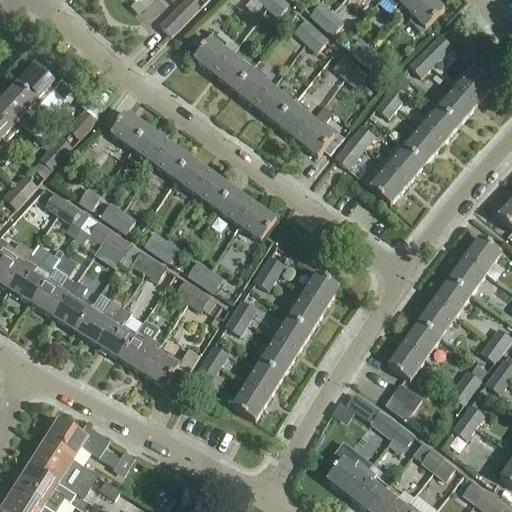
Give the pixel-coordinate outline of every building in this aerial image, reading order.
[(257,0),(256,2),(267,12),(278,0),(277,0),(257,0)] [(278,0),(267,12),(278,22),(289,11),(278,0)] [(400,7),(407,15),(422,0),(385,0),(396,11),(400,7)] [(429,0),(422,0),(407,15),(414,23),(411,26),(422,37),(445,15),(429,0)] [(189,1),(178,12),(190,23),(201,12),(189,1)] [(310,20),(321,30),(332,19),(321,8),(310,20)] [(190,23),(178,12),(159,31),(171,42),(190,23)] [(332,19),(321,30),(333,41),(343,29),(332,19)] [(295,37),(306,48),(317,36),(306,26),(295,37)] [(317,36),(306,48),(317,58),(328,46),(317,36)] [(194,64),(215,81),(232,60),(223,54),(226,50),(214,40),(194,64)] [(441,40),(425,56),(436,67),(452,51),(441,40)] [(349,56),(361,66),(371,54),(360,44),(349,56)] [(371,54),(361,66),(372,76),(382,64),(371,54)] [(436,67),(425,56),(409,71),(421,83),(436,67)] [(215,81),(235,97),(255,73),(243,63),(240,67),(232,60),(215,81)] [(334,73),(345,83),(356,71),(345,61),(334,73)] [(35,69),(17,89),(40,110),(53,96),(64,106),(74,96),(62,85),(58,89),(35,69)] [(356,71),(345,83),(356,93),(367,81),(356,71)] [(235,97),(256,114),(273,93),(264,86),(267,82),(255,73),(235,97)] [(474,73),(456,93),(477,111),(494,91),(474,73)] [(17,89),(0,107),(0,108),(19,126),(26,118),(30,121),(40,110),(17,89)] [(394,90),(385,102),(397,112),(407,100),(394,90)] [(256,114),(276,130),(296,105),(284,96),(281,99),(273,93),(256,114)] [(456,93),(439,113),(459,131),(477,111),(456,93)] [(397,112),(385,102),(375,114),(388,124),(397,112)] [(276,130),(297,146),(313,125),(305,119),(308,115),(296,105),(276,130)] [(0,108),(0,144),(5,149),(16,137),(12,134),(19,126),(0,108)] [(439,113),(422,133),(442,151),(459,131),(439,113)] [(85,115),(68,134),(80,145),(90,134),(96,125),(85,115)] [(111,139),(133,155),(148,133),(126,117),(111,139)] [(313,125),(297,146),(318,163),(324,155),(330,160),(344,143),(325,128),(322,132),(313,125)] [(362,131),(349,148),(361,158),(374,141),(362,131)] [(133,155),(154,170),(170,148),(148,133),(133,155)] [(422,133),(405,153),(425,170),(442,151),(422,133)] [(61,142),(50,154),(62,165),(72,153),(61,142)] [(154,170),(175,185),(191,163),(170,148),(154,170)] [(335,164),(336,164),(348,174),(361,158),(349,148),(335,164)] [(405,153),(388,172),(408,190),(425,170),(405,153)] [(62,165),(50,154),(40,165),(52,176),(62,165)] [(175,185),(196,201),(212,179),(191,163),(175,185)] [(40,165),(33,174),(44,184),(52,176),(40,165)] [(388,172),(370,193),(391,210),(408,190),(388,172)] [(196,201),(218,216),(233,194),(212,179),(196,201)] [(25,181),(15,193),(26,203),(37,192),(25,181)] [(26,203),(15,193),(5,204),(16,214),(26,203)] [(37,206),(58,220),(67,207),(54,198),(54,199),(46,194),(37,206)] [(79,207),(92,216),(101,202),(88,194),(79,207)] [(218,216),(239,231),(255,209),(233,194),(218,216)] [(511,205),(498,221),(511,234),(511,205)] [(67,207),(58,220),(71,229),(80,216),(67,207)] [(101,222),(114,230),(123,217),(110,209),(101,222)] [(255,209),(239,231),(261,247),(276,225),(255,209)] [(123,217),(114,230),(126,239),(135,226),(123,217)] [(87,240),(102,249),(110,236),(88,221),(79,234),(87,240)] [(81,250),(87,240),(79,234),(73,244),(81,250)] [(110,236),(102,249),(123,264),(132,251),(110,236)] [(145,251),(157,260),(166,246),(154,238),(145,251)] [(480,242),(464,264),(486,280),(502,258),(480,242)] [(0,289),(9,296),(32,260),(35,256),(19,246),(14,254),(7,250),(8,248),(0,243),(0,289)] [(166,246),(157,260),(170,268),(179,255),(166,246)] [(132,270),(145,279),(154,265),(141,257),(132,270)] [(31,310),(48,283),(54,274),(32,260),(9,296),(31,310)] [(271,262),(263,275),(276,283),(284,271),(271,262)] [(464,264),(449,285),(471,301),(486,280),(464,264)] [(154,265),(145,279),(158,287),(167,274),(154,265)] [(188,280),(201,289),(210,276),(197,267),(188,280)] [(68,301),(77,287),(76,287),(76,288),(54,274),(48,283),(31,310),(53,323),(54,324),(68,301)] [(276,283),(263,275),(255,288),(268,296),(276,283)] [(210,276),(201,289),(213,297),(222,284),(210,276)] [(317,278),(303,301),(326,315),(340,293),(317,278)] [(449,285),(434,307),(456,322),(471,301),(449,285)] [(176,299),(189,308),(198,295),(185,286),(176,299)] [(76,338),(93,311),(80,303),(86,293),(77,287),(68,301),(54,324),(76,338)] [(198,295),(189,308),(201,317),(202,316),(210,303),(198,295)] [(303,301),(289,323),(312,338),(326,315),(303,301)] [(210,303),(202,316),(208,320),(216,307),(210,303)] [(76,338),(98,351),(122,313),(112,307),(104,318),(93,311),(76,338)] [(243,307),(235,319),(248,328),(256,315),(243,307)] [(434,307),(419,328),(441,344),(456,322),(434,307)] [(98,351),(120,365),(137,339),(136,339),(124,331),(132,319),(122,313),(98,351)] [(248,328),(235,319),(227,332),(240,341),(248,328)] [(289,323),(275,345),(298,360),(312,338),(289,323)] [(120,365),(143,380),(160,353),(159,353),(150,347),(159,334),(145,325),(136,339),(137,339),(120,365)] [(419,328),(404,349),(426,365),(441,344),(419,328)] [(499,334),(490,346),(503,356),(511,343),(499,334)] [(275,345),(261,367),(284,382),(298,360),(275,345)] [(503,356),(490,346),(481,359),(494,368),(503,356)] [(426,365),(404,349),(388,371),(410,387),(426,365)] [(215,351),(207,364),(220,372),(228,359),(215,351)] [(160,353),(143,380),(165,394),(178,373),(188,380),(200,362),(189,355),(181,367),(169,359),(169,358),(160,352),(159,353),(160,353)] [(220,372),(207,364),(199,376),(212,385),(220,372)] [(511,371),(504,366),(495,378),(508,388),(511,382),(511,371)] [(261,367),(247,389),(270,404),(284,382),(261,367)] [(468,376),(459,389),(472,398),(481,386),(468,376)] [(508,388),(495,378),(486,391),(499,400),(508,388)] [(270,404),(247,389),(233,412),(255,426),(270,404)] [(472,398),(459,389),(450,401),(463,411),(472,398)] [(400,390),(393,400),(415,415),(422,405),(400,390)] [(415,415),(393,400),(385,411),(407,426),(415,415)] [(471,411),(462,424),(475,433),(484,421),(471,411)] [(371,428),(392,445),(402,432),(390,423),(380,417),(371,428)] [(60,424),(45,447),(74,466),(82,453),(114,473),(120,464),(105,454),(110,447),(86,431),(82,438),(60,424)] [(475,433),(462,424),(453,436),(466,445),(475,433)] [(402,432),(392,445),(405,454),(414,442),(402,432)] [(45,447),(30,470),(59,489),(74,466),(45,447)] [(327,485),(348,501),(367,476),(367,477),(372,470),(344,448),(331,464),(338,470),(327,485)] [(421,467),(434,477),(443,464),(431,455),(421,467)] [(443,464),(434,477),(446,486),(456,474),(443,464)] [(511,466),(500,484),(511,491),(511,466)] [(16,493),(45,511),(60,511),(65,505),(75,511),(89,511),(91,509),(59,489),(30,470),(16,493)] [(348,501),(361,511),(372,511),(388,493),(367,477),(367,476),(348,501)] [(121,496),(91,477),(85,486),(115,505),(121,496)] [(174,504),(181,493),(170,486),(163,497),(174,504)] [(463,500),(475,509),(485,497),(473,487),(463,500)] [(44,511),(45,511),(16,493),(3,511),(44,511)] [(372,511),(405,511),(408,509),(409,509),(414,502),(404,495),(399,501),(388,493),(372,511)] [(179,511),(201,511),(205,506),(189,497),(179,511)] [(504,511),(485,497),(475,509),(478,511),(504,511)]
